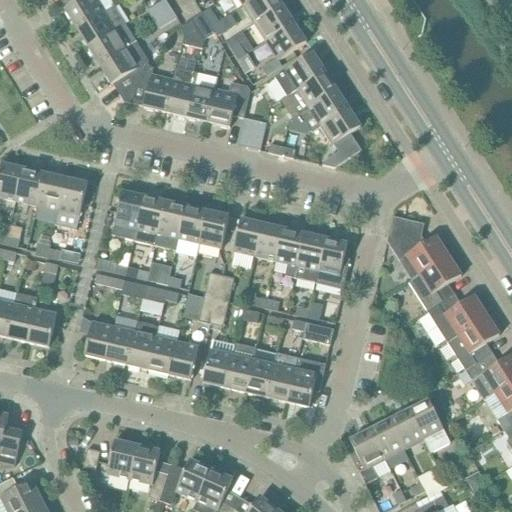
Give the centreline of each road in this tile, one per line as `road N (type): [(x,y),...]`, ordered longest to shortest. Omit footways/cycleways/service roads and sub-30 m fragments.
road 1 (residential): [(388,191),(114,133),(64,105),(2,0)]
road 2 (tertiary): [(511,239),(356,0)]
road 3 (residential): [(317,466),(377,237)]
road 4 (residential): [(246,445),(55,397)]
road 5 (tertiary): [(342,5),(438,154)]
road 6 (tertiary): [(438,154),(511,268)]
road 7 (residential): [(80,511),(50,435),(55,397)]
